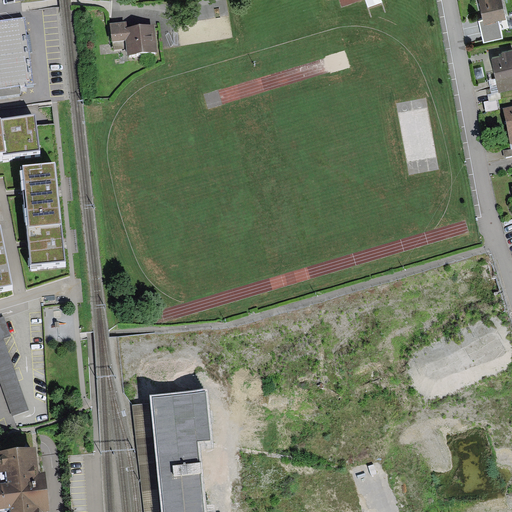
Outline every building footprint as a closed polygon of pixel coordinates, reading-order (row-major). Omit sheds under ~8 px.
[(500,19),(507,17),(502,0),(479,0),(483,17),(484,22),(500,19)] [(503,36),(500,19),(484,22),(483,17),(479,17),(484,40),(503,36)] [(25,20),(0,23),(0,99),(21,96),(20,89),(34,87),(25,20)] [(127,21),(110,23),(112,41),(126,40),(128,55),(158,52),(155,24),(127,27),(127,21)] [(499,90),(511,86),(511,48),(501,50),(502,54),(492,56),(496,76),(499,89),(499,90)] [(499,89),(496,76),(488,78),(491,91),(499,89)] [(500,110),(498,100),(484,103),(486,113),(500,110)] [(99,103),(89,104),(91,124),(101,123),(99,103)] [(511,108),(503,111),(508,136),(511,134),(511,108)] [(0,162),(41,157),(36,122),(0,126),(0,162)] [(511,156),(511,149),(503,152),(504,158),(511,156)] [(56,169),(22,172),(30,271),(65,267),(56,169)] [(0,293),(13,291),(1,230),(0,230),(0,293)] [(0,319),(0,382),(12,417),(29,411),(4,340),(11,338),(4,318),(0,319)] [(488,319),(461,332),(465,339),(455,344),(467,367),(503,349),(488,319)] [(206,401),(153,406),(163,511),(204,511),(198,450),(211,449),(206,401)] [(163,511),(153,406),(132,407),(143,511),(163,511)] [(21,455),(0,457),(0,511),(48,511),(45,479),(39,480),(36,454),(34,454),(26,449),(21,455)]
